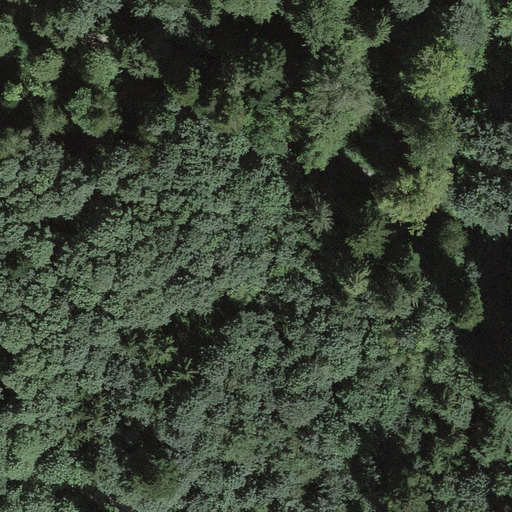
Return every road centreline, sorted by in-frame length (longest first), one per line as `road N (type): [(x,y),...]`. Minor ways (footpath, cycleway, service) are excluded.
road 1 (track): [(511,266),(459,226),(68,25),(0,1)]
road 2 (track): [(0,442),(128,511)]
